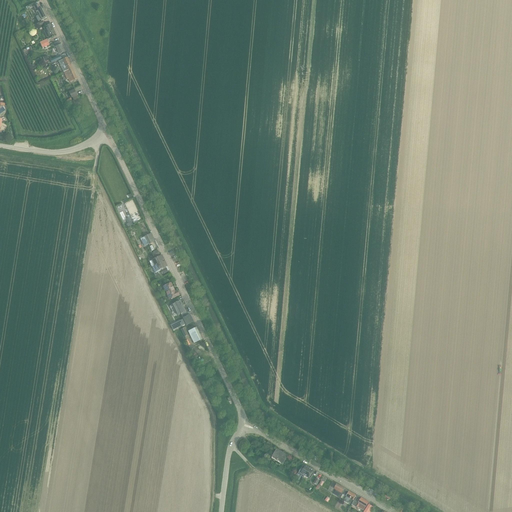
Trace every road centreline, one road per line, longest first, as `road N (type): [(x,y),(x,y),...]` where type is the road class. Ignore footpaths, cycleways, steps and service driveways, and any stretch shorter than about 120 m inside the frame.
road 1 (track): [(40,511),(99,139)]
road 2 (tertiary): [(241,423),(108,135)]
road 3 (tertiary): [(393,511),(241,423)]
road 4 (tertiary): [(108,135),(43,0)]
